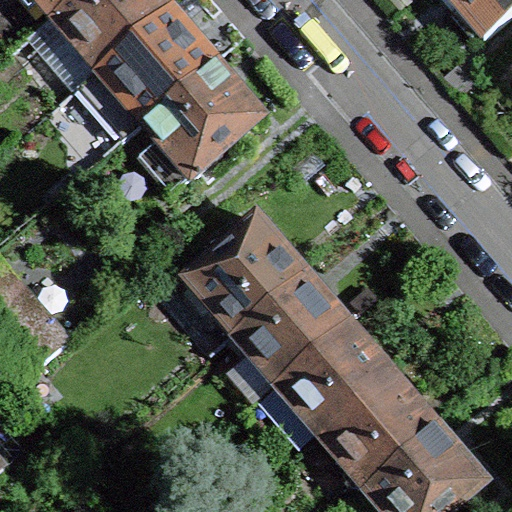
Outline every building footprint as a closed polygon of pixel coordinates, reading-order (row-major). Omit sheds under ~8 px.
[(33,0),(51,20),(74,0),(33,0)] [(69,42),(45,63),(72,93),(97,73),(169,11),(159,0),(74,0),(51,20),(69,42)] [(511,0),(449,0),(451,2),(459,11),(452,17),(471,39),(478,34),(484,41),(511,16),(511,0)] [(169,11),(97,73),(142,127),(214,64),(184,29),(169,11)] [(214,64),(142,127),(158,144),(139,160),(171,197),(262,120),(229,82),(214,64)] [(184,282),(232,338),(304,276),(277,245),(256,220),(184,282)] [(0,367),(17,386),(65,343),(28,299),(0,266),(0,367)] [(304,276),(232,338),(275,388),(347,326),(323,297),(304,276)] [(347,326),(275,388),(318,438),(390,376),(366,348),(347,326)] [(318,438),(364,491),(436,429),(408,396),(390,376),(318,438)] [(364,491),(381,511),(453,511),(484,485),(455,451),(436,429),(364,491)]
